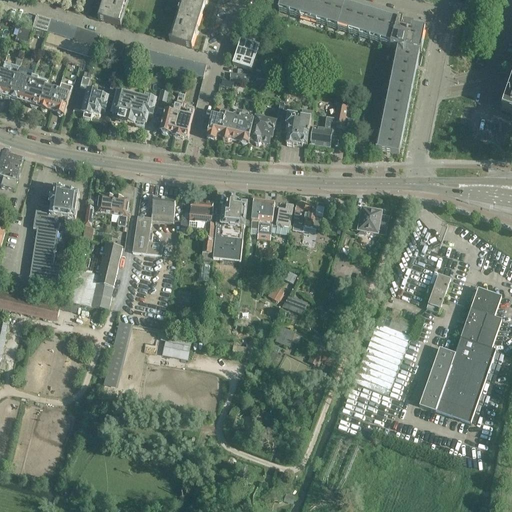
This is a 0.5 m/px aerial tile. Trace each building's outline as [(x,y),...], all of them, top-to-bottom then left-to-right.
[(105,0),(99,19),(119,26),(127,0),(105,0)] [(184,0),(181,11),(202,17),(206,0),(184,0)] [(328,0),(282,0),(279,12),(280,10),(391,45),(391,47),(398,48),(378,151),(399,155),(400,149),(404,149),(428,33),(424,32),(412,29),(411,33),(402,31),(404,23),(399,21),(398,22),(328,0)] [(181,11),(172,42),(192,48),(202,17),(181,11)] [(47,33),(51,20),(37,16),(33,28),(47,33)] [(58,23),(51,20),(48,33),(54,35),(58,23)] [(58,23),(54,35),(60,37),(64,24),(58,23)] [(21,24),(15,44),(27,47),(33,28),(21,24)] [(64,24),(60,37),(66,39),(70,26),(64,24)] [(70,26),(66,39),(72,41),(76,28),(70,26)] [(76,28),(72,41),(79,42),(83,30),(76,28)] [(83,30),(79,42),(84,44),(88,32),(83,30)] [(88,32),(84,44),(90,46),(94,34),(88,32)] [(49,33),(46,43),(51,45),(54,35),(49,33)] [(94,34),(90,46),(97,48),(101,36),(94,34)] [(54,35),(51,45),(56,47),(59,36),(54,35)] [(59,36),(56,47),(61,48),(64,38),(59,36)] [(64,38),(61,48),(66,50),(69,40),(64,38)] [(69,40),(66,50),(71,51),(74,41),(69,40)] [(74,41),(71,51),(76,53),(79,43),(74,41)] [(241,41),(233,65),(252,71),(260,47),(241,41)] [(79,43),(76,53),(81,54),(84,44),(79,43)] [(84,44),(81,54),(85,56),(89,46),(84,44)] [(89,46),(85,56),(90,57),(94,47),(89,46)] [(139,49),(136,61),(143,63),(146,51),(139,49)] [(146,51),(143,63),(149,64),(152,52),(146,51)] [(152,52),(149,64),(155,66),(158,54),(152,52)] [(158,54),(155,66),(161,67),(164,55),(158,54)] [(164,55),(161,67),(167,69),(170,56),(164,55)] [(170,56),(167,69),(173,70),(176,58),(170,56)] [(173,70),(174,70),(179,72),(182,59),(176,58),(173,70)] [(179,72),(185,73),(188,61),(182,59),(179,72)] [(188,61),(185,73),(191,75),(194,62),(188,61)] [(194,62),(191,75),(198,76),(201,64),(194,62)] [(201,64),(198,76),(204,78),(207,65),(201,64)] [(17,78),(10,99),(12,100),(13,102),(18,103),(20,102),(26,104),(32,82),(35,74),(37,67),(34,66),(32,73),(28,72),(28,75),(19,72),(17,78)] [(32,82),(26,104),(31,105),(33,108),(37,110),(39,108),(40,108),(47,87),(48,84),(49,81),(40,78),(42,74),(38,73),(40,68),(37,67),(35,74),(32,82)] [(511,68),(498,109),(502,110),(511,113),(511,68)] [(3,69),(0,80),(0,98),(2,99),(5,97),(10,99),(17,78),(19,74),(3,69)] [(60,88),(52,112),(58,114),(59,115),(61,116),(63,116),(64,115),(65,116),(72,92),(65,90),(67,83),(65,83),(67,78),(63,77),(60,88)] [(79,96),(75,110),(84,112),(88,98),(89,92),(88,91),(91,81),(88,80),(84,79),(79,96)] [(223,80),(221,86),(233,89),(235,84),(223,80)] [(47,87),(40,108),(42,109),(43,110),(44,111),(46,111),(48,111),(52,112),(60,88),(48,84),(47,87)] [(114,117),(120,119),(119,122),(125,124),(126,121),(129,107),(134,108),(138,93),(129,91),(128,97),(118,94),(113,114),(114,114),(114,117)] [(166,106),(169,93),(161,91),(158,104),(166,106)] [(88,98),(84,112),(83,114),(85,115),(84,116),(83,119),(91,121),(92,117),(93,117),(94,116),(100,117),(102,111),(106,112),(109,99),(99,96),(100,94),(89,92),(88,98)] [(129,107),(126,121),(135,123),(137,125),(144,127),(146,126),(147,123),(148,123),(150,114),(154,116),(156,104),(143,100),(144,95),(138,93),(134,108),(129,107)] [(179,94),(176,107),(182,109),(185,95),(179,94)] [(278,125),(283,126),(286,104),(281,104),(276,123),(278,123),(278,125)] [(167,111),(166,113),(161,133),(162,133),(163,137),(167,138),(171,135),(171,136),(171,135),(174,136),(179,116),(180,117),(182,109),(176,107),(168,105),(167,111)] [(334,120),(334,123),(345,125),(348,108),(337,106),(334,120)] [(179,116),(174,136),(174,138),(175,138),(174,140),(176,142),(181,143),(182,142),(183,140),(184,141),(184,139),(188,140),(195,112),(189,110),(182,109),(180,117),(179,116)] [(283,126),(281,132),(281,134),(288,135),(287,146),(294,147),(294,145),(302,146),(303,145),(308,145),(312,121),(313,113),(303,111),(302,119),(298,118),(298,116),(290,115),(291,110),(285,109),(283,126)] [(214,112),(208,140),(216,142),(218,138),(222,139),(227,118),(228,113),(229,112),(222,111),(222,114),(214,112)] [(227,118),(222,139),(224,142),(228,143),(232,141),(236,142),(242,112),(237,111),(236,114),(228,113),(227,118)] [(242,112),(236,142),(242,144),(242,145),(244,146),(246,146),(248,145),(249,145),(250,143),(255,123),(256,118),(256,117),(248,116),(249,114),(242,112)] [(255,123),(250,143),(255,144),(256,147),(259,147),(262,146),(262,143),(269,145),(271,139),(273,140),(275,131),(281,132),(283,126),(278,125),(278,123),(256,118),(255,123)] [(313,129),(311,146),(331,149),(333,132),(334,123),(334,120),(325,119),(323,130),(313,129)] [(354,138),(352,146),(364,148),(365,140),(354,138)] [(0,186),(1,186),(0,188),(11,192),(11,191),(13,192),(22,162),(10,158),(9,157),(8,154),(4,152),(2,154),(1,155),(0,155),(0,186)] [(58,224),(59,218),(66,219),(65,224),(74,225),(75,221),(75,220),(76,220),(78,208),(80,195),(65,193),(66,191),(65,191),(63,188),(58,188),(55,190),(53,198),(51,198),(50,205),(52,205),(52,208),(47,207),(37,206),(35,220),(34,230),(38,230),(30,278),(58,282),(61,265),(54,264),(60,226),(61,224),(58,224)] [(100,196),(98,212),(93,211),(92,218),(105,220),(106,215),(112,216),(115,198),(113,197),(112,196),(109,195),(108,197),(106,196),(106,197),(100,196)] [(115,198),(112,216),(112,221),(119,222),(118,227),(123,228),(126,228),(130,201),(125,200),(125,199),(121,199),(121,197),(117,196),(117,198),(115,198)] [(152,220),(158,221),(158,222),(170,223),(171,222),(174,222),(174,217),(176,200),(154,198),(152,220)] [(217,225),(217,226),(229,227),(229,230),(237,231),(237,228),(245,229),(248,205),(239,204),(236,201),(232,200),(228,202),(227,207),(224,207),(223,218),(217,218),(217,225)] [(182,211),(181,229),(189,230),(205,231),(206,224),(211,224),(214,204),(192,202),(191,212),(182,211)] [(254,202),(252,223),(251,235),(258,235),(259,235),(260,223),(259,223),(260,211),(263,211),(264,203),(254,202)] [(260,211),(259,223),(260,223),(259,235),(258,235),(258,241),(271,242),(273,225),(275,205),(264,203),(263,211),(260,211)] [(275,205),(273,225),(272,234),(289,237),(290,229),(294,208),(287,206),(287,207),(275,205)] [(298,205),(295,220),(293,230),(312,234),(313,229),(320,231),(324,210),(304,206),(298,205)] [(374,212),(363,210),(358,234),(365,236),(366,233),(378,235),(382,215),(383,211),(374,209),(374,212)] [(93,211),(87,210),(85,227),(90,228),(91,223),(92,218),(93,211)] [(11,214),(1,211),(0,214),(0,216),(10,219),(11,214)] [(152,220),(139,218),(133,254),(162,257),(163,245),(152,244),(153,235),(150,234),(152,220)] [(206,224),(205,231),(203,253),(212,254),(214,239),(216,224),(211,224),(206,224)] [(241,263),(244,229),(245,229),(237,228),(237,231),(229,230),(229,227),(217,226),(213,260),(241,263)] [(94,231),(86,229),(84,240),(93,242),(94,231)] [(90,259),(80,257),(69,303),(108,311),(114,289),(123,250),(105,246),(101,262),(90,259)] [(212,254),(203,253),(202,261),(211,261),(212,254)] [(209,283),(211,266),(201,265),(199,282),(209,283)] [(352,277),(344,273),(340,281),(348,285),(352,277)] [(451,281),(438,277),(426,311),(439,315),(451,281)] [(270,296),(279,302),(284,293),(276,288),(270,296)] [(502,299),(478,291),(475,299),(473,298),(472,303),(474,303),(456,356),(439,350),(419,408),(470,426),(496,352),(492,351),(502,322),(494,320),(502,299)] [(0,309),(4,310),(57,323),(60,307),(0,293),(0,309)] [(307,305),(302,303),(287,298),(283,308),(297,314),(303,316),(307,305)] [(61,306),(59,316),(69,318),(72,308),(61,306)] [(383,312),(360,368),(354,384),(388,398),(412,338),(408,336),(413,324),(399,319),(402,313),(395,311),(393,316),(383,312)] [(0,337),(0,366),(10,323),(4,322),(0,337)] [(103,387),(117,390),(121,376),(127,350),(133,327),(119,323),(111,357),(110,359),(103,387)] [(280,328),(272,345),(287,351),(294,334),(280,328)] [(189,360),(193,339),(164,333),(163,342),(167,342),(164,355),(189,360)] [(234,346),(232,357),(245,359),(247,343),(234,341),(234,346)] [(315,345),(307,366),(320,371),(329,350),(315,345)] [(272,346),(270,351),(277,354),(279,349),(272,346)] [(268,351),(263,363),(270,366),(275,354),(268,351)] [(94,443),(95,441),(91,440),(92,436),(87,436),(86,442),(85,445),(94,446),(94,443)] [(286,495),(283,501),(291,505),(294,498),(286,495)]
